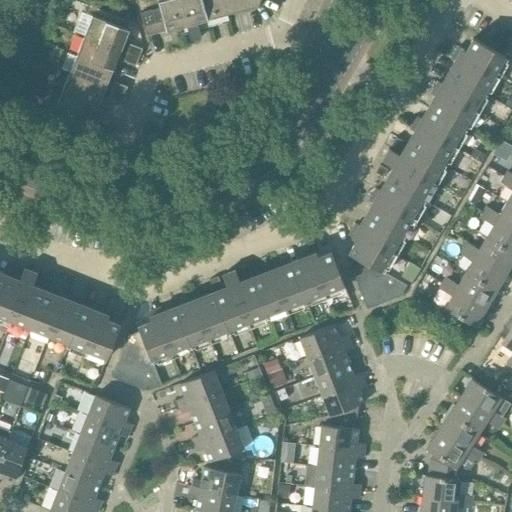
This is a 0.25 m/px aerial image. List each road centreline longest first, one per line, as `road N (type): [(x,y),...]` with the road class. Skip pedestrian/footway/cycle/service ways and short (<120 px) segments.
road 1 (residential): [(0,239),(140,291),(325,223),(403,89)]
road 2 (tertiary): [(8,181),(94,209),(194,201),(247,181),(282,156),(348,57)]
road 3 (tertiary): [(317,30),(288,97),(231,158),(179,175),(109,176),(0,142)]
road 4 (residential): [(128,140),(154,68),(287,16)]
road 5 (residential): [(383,511),(389,455),(376,379),(412,366),(442,393)]
